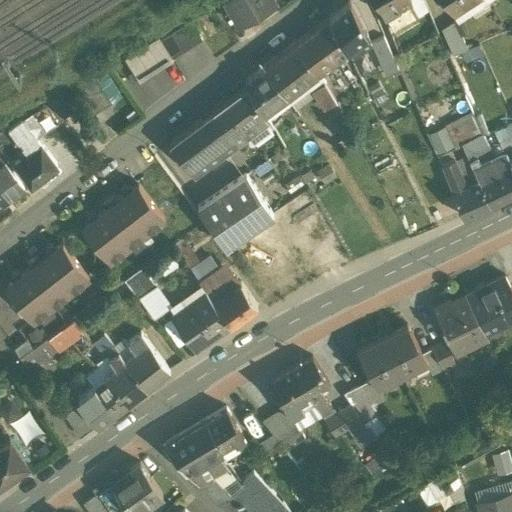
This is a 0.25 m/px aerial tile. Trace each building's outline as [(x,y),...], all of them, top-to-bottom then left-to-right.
[(224,0),(237,19),(249,12),(253,13),(257,11),(258,6),(268,0),(224,0)] [(348,0),(347,0),(328,14),(345,46),(365,31),(348,0)] [(377,0),(384,11),(386,10),(403,0),(377,0)] [(411,0),(403,0),(386,10),(395,26),(419,13),(411,0)] [(448,0),(454,9),(469,0),(448,0)] [(328,14),(295,40),(316,68),(345,46),(328,14)] [(467,47),(454,17),(441,27),(452,53),(467,47)] [(188,20),(159,39),(171,58),(201,39),(188,20)] [(383,35),(370,41),(385,74),(397,68),(383,35)] [(157,37),(123,58),(138,81),(172,60),(157,37)] [(316,68),(295,40),(263,64),(284,92),(316,68)] [(345,46),(316,68),(318,73),(347,51),(345,46)] [(263,64),(244,78),(246,82),(262,109),(267,105),(284,92),(263,64)] [(92,73),(70,85),(89,115),(110,102),(92,73)] [(342,95),(332,78),(325,84),(335,100),(342,95)] [(246,82),(212,108),(221,120),(237,140),(267,118),(264,113),(262,109),(246,82)] [(325,84),(325,83),(312,92),(324,110),(336,102),(335,100),(325,84)] [(65,89),(46,103),(59,121),(78,107),(65,89)] [(45,102),(21,115),(28,125),(37,137),(42,133),(59,121),(46,103),(45,102)] [(272,115),(269,109),(264,113),(267,118),(267,119),(272,115)] [(21,115),(0,131),(0,141),(2,144),(28,125),(21,115)] [(272,115),(267,119),(271,125),(276,121),(272,115)] [(209,128),(208,129),(224,150),(237,140),(221,120),(209,128)] [(194,121),(169,140),(194,173),(224,150),(208,129),(209,128),(205,123),(194,121)] [(28,125),(2,144),(13,160),(39,140),(37,137),(28,125)] [(481,129),(461,142),(466,155),(470,153),(487,142),(481,129)] [(39,140),(13,160),(31,183),(57,163),(40,141),(39,140)] [(449,142),(434,149),(441,164),(442,164),(454,157),(453,140),(449,142)] [(507,156),(493,161),(499,177),(511,170),(511,164),(510,160),(507,156)] [(466,184),(454,157),(442,164),(453,190),(466,184)] [(22,188),(3,162),(0,163),(0,187),(8,199),(22,188)] [(488,165),(474,171),(477,179),(480,186),(494,179),(488,165)] [(494,179),(480,186),(489,204),(511,193),(511,170),(499,177),(494,179)] [(245,173),(197,206),(224,246),(240,235),(272,213),(245,173)] [(466,184),(453,190),(456,197),(455,198),(463,216),(489,204),(480,186),(477,179),(466,184)] [(89,218),(82,224),(109,259),(164,216),(137,182),(130,187),(123,192),(116,198),(106,205),(96,213),(89,218)] [(127,183),(120,188),(123,192),(130,187),(127,183)] [(112,193),(103,200),(106,205),(116,198),(112,193)] [(93,209),(87,214),(89,218),(96,213),(93,209)] [(194,254),(183,238),(173,245),(184,261),(194,254)] [(13,277),(5,284),(32,318),(88,274),(62,240),(54,246),(47,251),(40,257),(30,264),(20,272),(13,277)] [(51,242),(44,248),(47,251),(54,246),(51,242)] [(36,252),(26,260),(30,264),(40,257),(36,252)] [(174,253),(155,257),(158,270),(177,266),(174,253)] [(17,268),(10,274),(13,277),(20,272),(17,268)] [(142,268),(126,280),(132,289),(132,288),(137,294),(139,298),(155,286),(142,268)] [(218,268),(199,281),(206,291),(213,301),(232,288),(229,284),(218,268)] [(511,289),(505,275),(465,295),(483,331),(484,331),(498,324),(495,317),(511,308),(511,289)] [(232,288),(213,301),(230,324),(257,305),(240,282),(237,278),(229,284),(232,288)] [(132,289),(126,280),(114,288),(122,298),(130,300),(137,294),(132,288),(132,289)] [(206,291),(172,315),(195,349),(230,324),(213,301),(206,291)] [(465,295),(451,301),(450,300),(434,308),(443,326),(441,327),(454,353),(486,337),(483,331),(465,295)] [(511,308),(495,317),(498,324),(501,331),(511,325),(511,308)] [(62,311),(32,329),(37,337),(68,320),(62,311)] [(80,331),(72,320),(60,328),(69,340),(80,331)] [(501,331),(498,324),(484,331),(492,347),(505,340),(501,331)] [(407,325),(382,338),(402,376),(426,364),(427,363),(422,354),(407,325)] [(60,328),(48,337),(57,348),(58,348),(69,340),(60,328)] [(141,333),(128,343),(135,353),(148,343),(141,333)] [(117,353),(104,335),(95,342),(109,359),(117,353)] [(27,337),(13,347),(20,358),(34,347),(27,337)] [(34,347),(20,358),(28,369),(43,358),(46,362),(61,351),(58,348),(57,348),(48,337),(34,347)] [(382,338),(358,350),(372,379),(377,388),(378,388),(402,376),(382,338)] [(135,353),(124,362),(145,389),(169,370),(148,343),(135,353)] [(444,343),(432,348),(443,370),(454,364),(444,343)] [(432,348),(422,354),(427,363),(426,364),(432,376),(443,370),(432,348)] [(124,362),(117,353),(109,359),(116,368),(124,362)] [(330,383),(314,356),(294,368),(310,395),(320,389),(330,383)] [(116,368),(106,376),(127,403),(145,389),(124,362),(116,368)] [(294,368),(270,382),(273,387),(285,407),(287,409),(299,401),(309,396),(310,395),(294,368)] [(127,403),(106,376),(93,386),(114,413),(127,403)] [(372,379),(362,385),(373,406),(385,401),(378,388),(377,388),(372,379)] [(373,406),(362,385),(344,394),(352,406),(364,425),(379,417),(373,406)] [(114,413),(93,386),(79,398),(82,403),(99,424),(114,413)] [(281,399),(273,387),(269,390),(276,402),(277,401),(281,399)] [(310,395),(309,396),(325,421),(336,415),(320,389),(310,395)] [(0,403),(0,410),(7,421),(22,410),(12,395),(0,403)] [(285,407),(281,399),(277,401),(282,409),(285,407)] [(299,401),(287,409),(292,418),(305,411),(299,401)] [(82,403),(65,415),(79,437),(80,436),(80,437),(99,424),(82,403)] [(336,415),(325,421),(335,437),(348,428),(354,438),(368,431),(364,425),(352,406),(336,415)] [(227,408),(165,444),(189,469),(219,452),(239,440),(242,445),(247,443),(227,408)] [(275,413),(262,421),(277,441),(288,434),(275,413)] [(388,437),(378,443),(387,455),(395,450),(388,437)] [(0,482),(26,464),(7,438),(0,443),(0,482)] [(219,452),(189,469),(227,511),(235,511),(246,503),(251,498),(241,483),(219,452)] [(365,462),(370,473),(386,464),(381,454),(365,462)] [(139,464),(99,492),(112,511),(117,511),(126,506),(130,511),(138,511),(161,496),(139,464)] [(290,511),(253,472),(241,483),(251,498),(246,503),(254,511),(290,511)] [(112,511),(99,492),(83,503),(88,511),(112,511)] [(511,511),(511,498),(478,507),(479,511),(511,511)]
